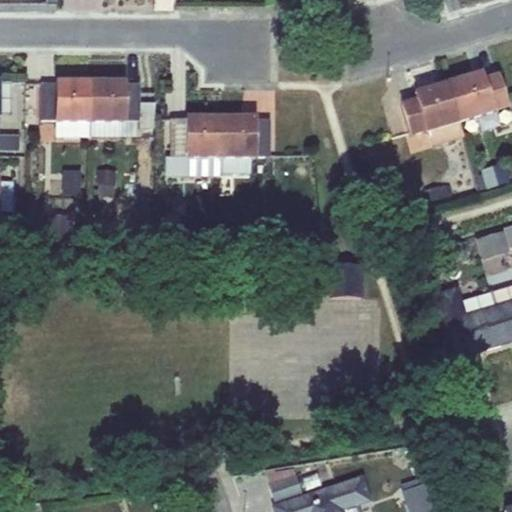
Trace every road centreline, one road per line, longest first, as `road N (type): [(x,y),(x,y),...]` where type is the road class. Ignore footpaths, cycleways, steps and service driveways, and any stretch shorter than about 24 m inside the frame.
road 1 (residential): [(0,33),(239,34)]
road 2 (residential): [(511,19),(372,53)]
